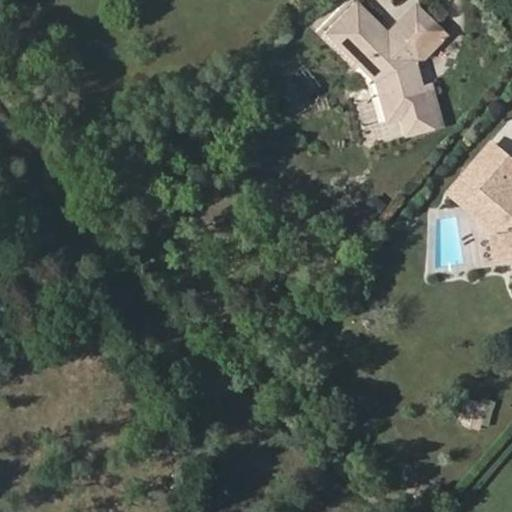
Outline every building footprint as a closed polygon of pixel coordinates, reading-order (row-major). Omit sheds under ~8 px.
[(401,39),(372,17),(349,49),(402,89),(408,103),(422,97),(432,123),(439,138),(471,125),(456,89),(446,93),(433,61),(438,55),(457,31),(431,11),(411,38),(412,44),(402,45),(401,39)] [(438,55),(444,60),(463,36),(457,31),(438,55)] [(408,103),(418,128),(432,123),(422,97),(408,103)] [(508,153),(495,142),(468,172),(480,184),(508,153)] [(511,182),(511,157),(508,153),(480,184),(496,198),(481,214),(503,235),(499,235),(502,257),(511,254),(511,184),(511,182)] [(164,168),(137,166),(136,189),(163,190),(164,168)] [(468,172),(453,189),(481,214),(496,198),(480,184),(468,172)] [(493,236),(496,257),(502,257),(499,235),(493,236)] [(465,395),(460,423),(485,427),(490,400),(465,395)]
